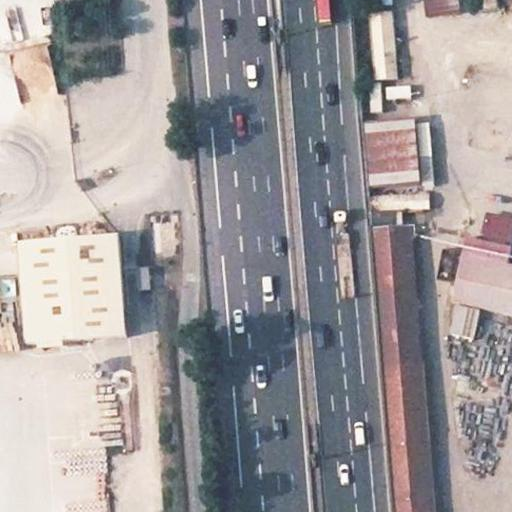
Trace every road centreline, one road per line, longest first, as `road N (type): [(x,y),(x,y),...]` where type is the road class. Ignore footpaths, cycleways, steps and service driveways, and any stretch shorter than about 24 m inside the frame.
road 1 (trunk): [(245,0),(288,511)]
road 2 (trunk): [(349,511),(307,0)]
road 3 (unknown): [(175,177),(0,212)]
road 4 (unknown): [(0,393),(18,511)]
